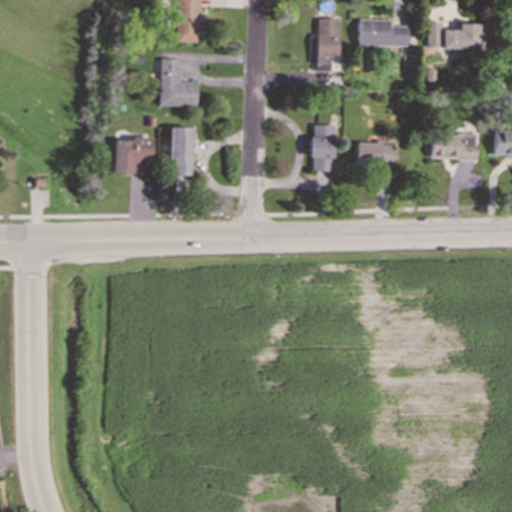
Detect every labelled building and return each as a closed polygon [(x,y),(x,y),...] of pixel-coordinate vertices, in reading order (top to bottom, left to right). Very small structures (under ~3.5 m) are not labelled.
[(196,0),(173,0),(173,41),(195,41),(196,0)] [(335,55),(336,18),(314,17),(313,70),(327,71),(328,55),(335,55)] [(404,25),(388,25),(388,19),(355,18),(354,44),(403,45),(404,25)] [(422,46),(486,49),(487,23),(455,22),(455,29),(437,28),(438,21),(423,20),(422,46)] [(156,104),(194,105),(194,81),(176,80),(177,58),(157,57),(156,104)] [(329,170),(331,124),(310,124),(310,136),(307,135),(306,157),(309,157),(309,170),(329,170)] [(190,126),(168,126),(167,174),(189,174),(190,126)] [(511,129),(491,129),(491,155),(511,155),(511,129)] [(427,158),(473,159),(474,134),(428,133),(427,158)] [(149,137),(128,136),(128,140),(112,139),(111,172),(131,173),(131,162),(148,162),(149,137)] [(353,140),(353,164),(391,165),(391,141),(353,140)]
